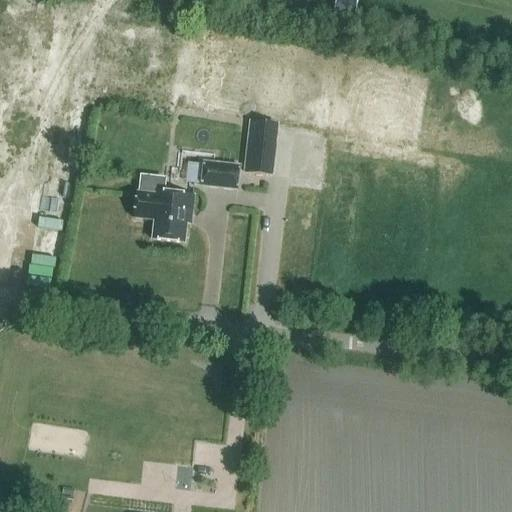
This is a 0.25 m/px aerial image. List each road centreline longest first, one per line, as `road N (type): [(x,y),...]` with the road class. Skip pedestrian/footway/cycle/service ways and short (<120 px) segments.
road 1 (unclassified): [(511,364),(0,298)]
road 2 (unclassified): [(0,187),(90,0)]
